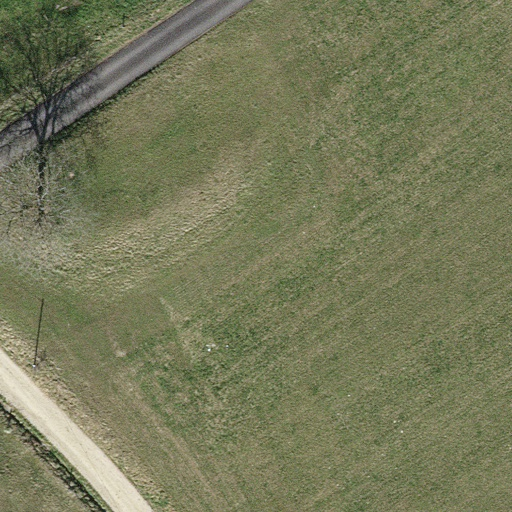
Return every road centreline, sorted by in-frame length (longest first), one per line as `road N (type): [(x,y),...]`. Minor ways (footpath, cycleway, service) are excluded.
road 1 (track): [(0,154),(235,0)]
road 2 (track): [(135,511),(89,450),(0,363)]
